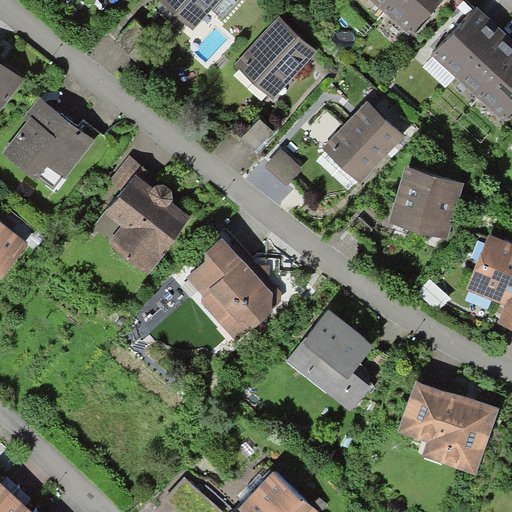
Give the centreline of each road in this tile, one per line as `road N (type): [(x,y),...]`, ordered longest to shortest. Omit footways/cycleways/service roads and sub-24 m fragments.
road 1 (residential): [(0,2),(387,306),(511,372)]
road 2 (residential): [(0,411),(109,511)]
